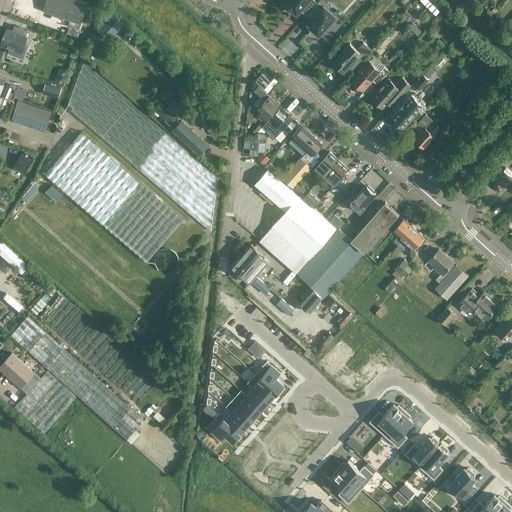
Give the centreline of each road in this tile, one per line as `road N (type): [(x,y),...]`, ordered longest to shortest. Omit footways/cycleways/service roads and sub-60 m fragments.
road 1 (tertiary): [(457,212),(416,186),(262,47)]
road 2 (residential): [(262,47),(249,60),(222,271)]
road 3 (residential): [(354,414),(395,377),(511,479)]
